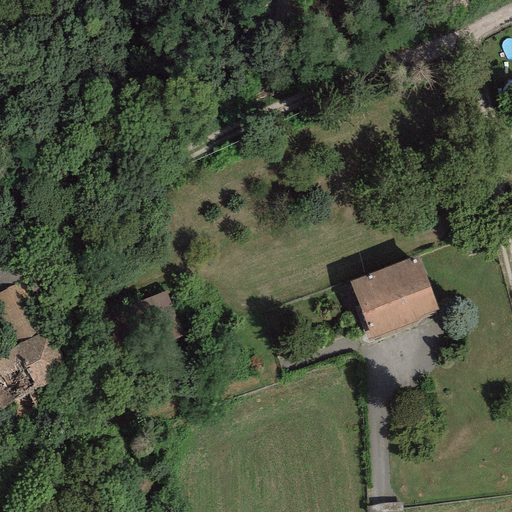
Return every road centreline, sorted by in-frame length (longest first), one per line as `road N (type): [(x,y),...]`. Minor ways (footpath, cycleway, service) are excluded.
road 1 (residential): [(140,511),(147,282),(279,186),(226,0)]
road 2 (residential): [(511,255),(459,51),(511,22)]
road 3 (unknown): [(401,511),(416,362)]
